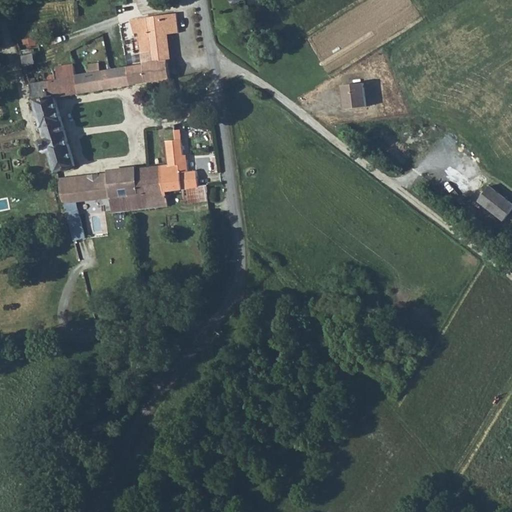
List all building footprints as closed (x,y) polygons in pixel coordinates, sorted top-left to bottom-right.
[(154,62),(169,61),(167,35),(180,33),(178,13),(149,17),(153,49),(154,62)] [(142,50),(153,49),(149,17),(133,19),(135,34),(140,33),(142,50)] [(32,45),(40,44),(39,35),(30,37),(32,45)] [(162,79),(170,78),(169,61),(154,62),(153,49),(142,50),(144,64),(128,66),(131,84),(162,79)] [(33,54),(22,56),(24,64),(35,62),(33,54)] [(131,84),(128,66),(100,71),(99,62),(88,63),(89,72),(76,74),(79,92),(131,84)] [(58,77),(76,74),(74,63),(57,65),(58,77)] [(27,73),(28,78),(33,77),(34,81),(46,79),(43,68),(27,73)] [(56,95),(79,92),(76,74),(58,77),(56,77),(56,76),(55,75),(53,74),(52,74),(51,75),(50,75),(49,76),(49,77),(49,79),(46,79),(51,96),(56,95)] [(51,151),(57,171),(76,165),(58,101),(56,95),(51,96),(46,79),(34,81),(33,77),(28,78),(45,134),(41,135),(38,139),(41,150),(46,152),(51,151)] [(172,95),(170,78),(162,79),(163,84),(164,96),(172,95)] [(364,83),(343,85),(345,108),(366,106),(364,83)] [(184,189),(199,187),(197,170),(190,171),(188,160),(185,160),(182,139),(167,141),(169,164),(171,176),(163,177),(165,191),(168,190),(184,189)] [(162,165),(163,177),(171,176),(169,164),(162,165)] [(162,165),(148,166),(149,178),(163,177),(162,165)] [(86,237),(84,231),(76,201),(86,200),(111,197),(113,212),(169,205),(168,190),(165,191),(163,177),(149,178),(150,193),(140,195),(138,179),(136,167),(136,166),(108,169),(108,172),(109,181),(63,187),(64,201),(76,240),(86,237)] [(149,178),(148,166),(136,167),(138,179),(149,178)] [(60,177),(63,187),(109,181),(108,172),(60,177)] [(150,193),(149,178),(138,179),(140,195),(150,193)] [(511,203),(489,185),(477,200),(503,221),(511,208),(511,203)] [(209,199),(208,186),(199,187),(184,189),(186,203),(209,199)] [(111,197),(86,200),(88,214),(113,212),(111,197)]
